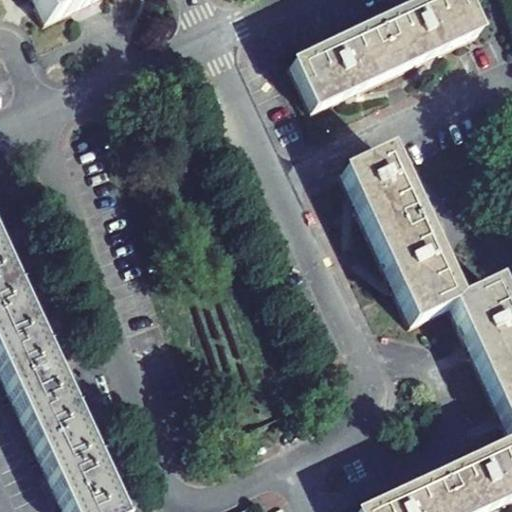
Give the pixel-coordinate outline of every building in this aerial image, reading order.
[(27,0),(41,30),(104,0),(27,0)] [(441,0),(285,73),(307,120),(474,42),(466,24),(481,17),(472,0),(441,0)] [(446,314),(453,310),(383,159),(336,181),(406,332),(446,314)] [(0,382),(60,511),(114,511),(0,266),(0,382)] [(511,333),(493,292),(453,310),(446,314),(509,450),(511,448),(511,333)] [(511,448),(509,450),(375,511),(494,511),(511,504),(511,448)]
